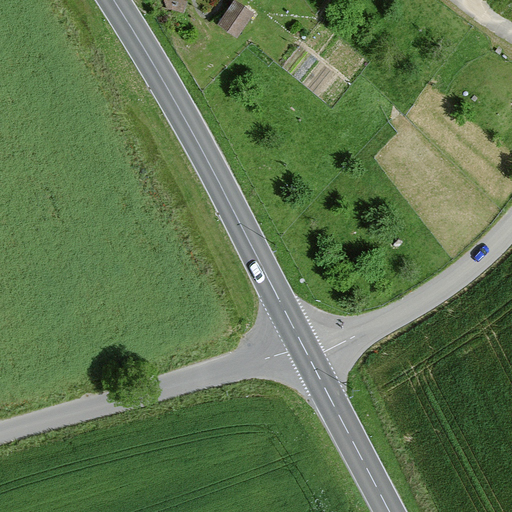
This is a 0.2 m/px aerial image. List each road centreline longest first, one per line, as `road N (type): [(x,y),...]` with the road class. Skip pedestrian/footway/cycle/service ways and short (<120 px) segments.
road 1 (secondary): [(116,0),(303,346)]
road 2 (unclassified): [(0,431),(303,346)]
road 3 (unclassified): [(312,364),(450,282),(511,224)]
road 4 (secondary): [(312,364),(390,511)]
